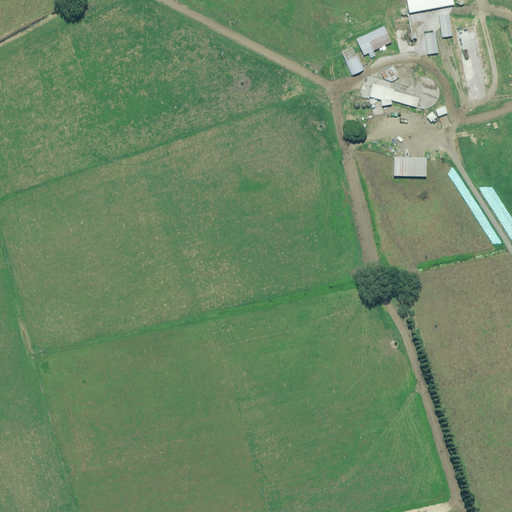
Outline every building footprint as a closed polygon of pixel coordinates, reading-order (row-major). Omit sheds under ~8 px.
[(445,7),(444,0),(397,0),(400,15),(445,7)] [(453,36),(450,14),(440,16),(443,37),(453,36)] [(392,42),(385,26),(358,39),(365,55),(370,53),(372,58),(377,56),(374,51),(392,42)] [(439,53),(436,32),(426,34),(429,54),(439,53)] [(438,42),(441,51),(446,49),(444,40),(438,42)] [(365,69),(354,46),(343,52),(354,75),(365,69)] [(383,74),(387,80),(392,83),(400,78),(394,67),(383,74)] [(394,89),(374,83),(371,96),(382,100),(383,106),(392,104),(392,100),(418,107),(420,98),(394,91),(394,89)] [(367,102),(367,103),(363,103),(363,107),(367,107),(367,106),(371,106),(371,104),(375,104),(375,105),(373,105),(373,107),(377,107),(376,104),(376,99),(370,100),(371,101),(367,102)] [(437,117),(433,112),(428,117),(432,122),(437,117)] [(427,176),(427,158),(395,157),(395,176),(427,176)]
